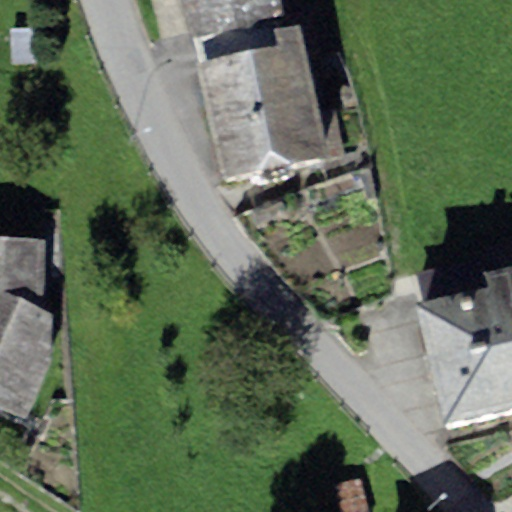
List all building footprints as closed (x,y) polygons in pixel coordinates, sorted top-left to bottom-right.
[(284,0),(185,0),(201,65),(279,47),(275,31),(291,28),(284,0)] [(196,66),(227,181),(346,157),(335,109),(321,111),(299,27),(291,28),(275,31),(279,47),(201,65),(196,66)] [(0,406),(24,417),(53,359),(53,315),(43,311),(47,240),(0,238),(0,406)] [(446,432),(511,415),(511,265),(481,274),(484,285),(413,303),(446,432)] [(369,511),(360,481),(337,487),(344,511),(369,511)]
